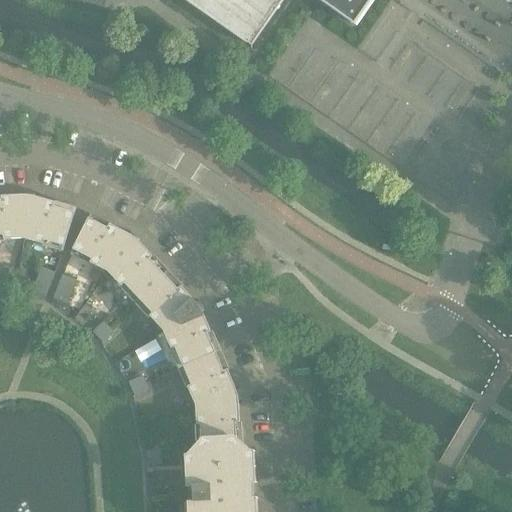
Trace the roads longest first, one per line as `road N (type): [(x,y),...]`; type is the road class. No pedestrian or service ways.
road 1 (residential): [(452,307),(435,333),(408,328),(143,142),(0,95)]
road 2 (residential): [(0,156),(35,154),(99,171),(162,202),(242,289),(280,380),(287,511)]
